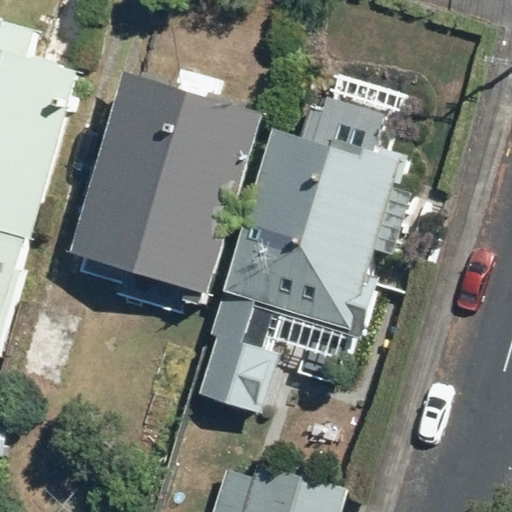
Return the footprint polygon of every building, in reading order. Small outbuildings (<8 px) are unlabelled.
[(28,58),(36,30),(0,18),(0,308),(23,234),(26,234),(76,72),(28,58)] [(264,112),(127,71),(72,251),(210,292),(264,112)] [(302,139),(273,130),(224,292),(275,308),(362,334),(380,277),(369,274),(378,248),(395,253),(414,193),(394,187),(398,176),(412,181),(419,158),(379,146),(388,116),(328,98),(325,110),(312,106),(302,139)] [(262,349),(275,308),(224,292),(210,335),(217,337),(199,395),(261,414),(279,355),(262,349)] [(337,511),(344,490),(260,464),(256,478),(245,511),(337,511)] [(214,511),(245,511),(256,478),(227,469),(214,511)]
